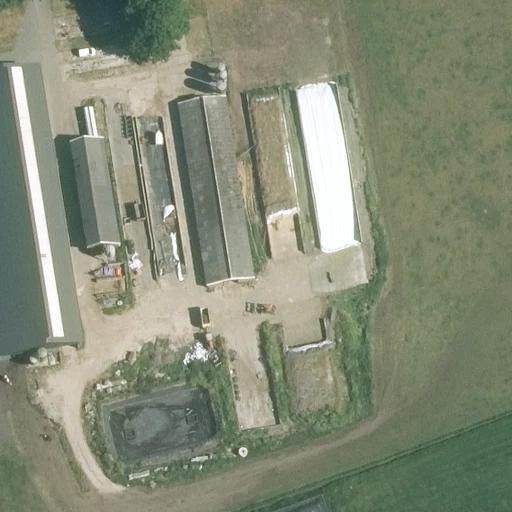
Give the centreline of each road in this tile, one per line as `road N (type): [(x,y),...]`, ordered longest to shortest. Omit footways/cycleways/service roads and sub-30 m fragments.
road 1 (track): [(148,511),(97,481),(81,445),(76,400),(94,361),(39,0)]
road 2 (track): [(91,341),(123,336),(136,314),(161,304),(196,320),(299,306)]
